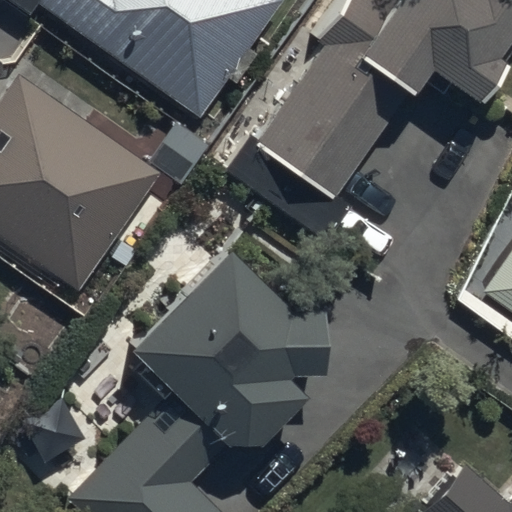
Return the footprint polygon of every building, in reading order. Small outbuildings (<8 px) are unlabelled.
[(16,0),(26,6),(30,0),(46,0),(197,107),(224,68),(234,75),(258,42),(248,35),(273,0),(16,0)] [(250,137),(326,191),(411,72),(434,89),(448,69),(474,87),(500,49),(489,41),(511,7),(511,0),(327,0),(302,36),(315,45),(250,137)] [(0,226),(77,283),(104,247),(123,261),(164,205),(140,188),(158,165),(15,60),(0,80),(0,226)] [(186,234),(202,249),(129,326),(147,343),(128,364),(157,392),(61,487),(86,511),(225,511),(186,472),(228,430),(252,428),(303,375),(284,355),(320,354),(320,287),(288,288),(208,211),(186,234)] [(511,234),(479,279),(511,303),(511,234)] [(511,511),(511,479),(503,490),(460,452),(408,508),(412,511),(511,511)]
